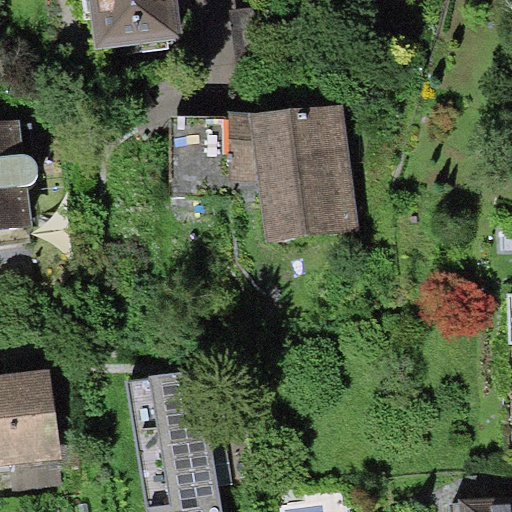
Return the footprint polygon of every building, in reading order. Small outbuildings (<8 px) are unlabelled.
[(71,0),(76,57),(165,50),(161,0),(71,0)] [(354,246),(338,105),(227,118),(229,141),(147,135),(151,215),(238,222),(243,259),(354,246)] [(0,236),(30,233),(16,120),(0,122),(0,236)] [(511,394),(511,297),(502,298),(506,395),(511,394)] [(0,470),(61,464),(50,367),(0,373),(0,470)] [(194,511),(193,493),(97,502),(97,511),(194,511)] [(511,511),(511,495),(440,504),(440,511),(511,511)]
